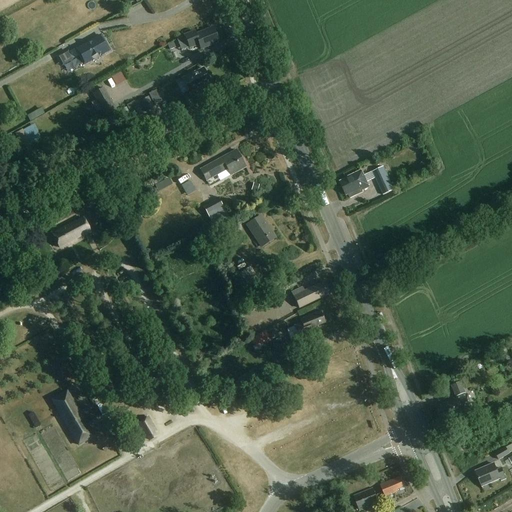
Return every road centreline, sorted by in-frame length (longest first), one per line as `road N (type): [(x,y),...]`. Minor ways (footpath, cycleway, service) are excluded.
road 1 (primary): [(419,434),(239,0)]
road 2 (track): [(256,87),(46,205),(0,220)]
road 3 (residential): [(267,511),(288,490),(419,434)]
road 4 (track): [(511,209),(362,293)]
